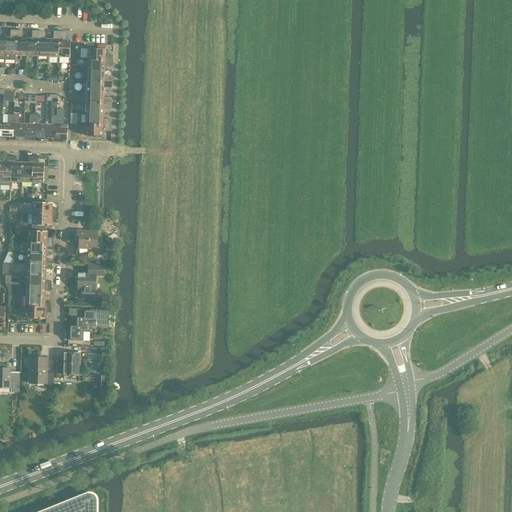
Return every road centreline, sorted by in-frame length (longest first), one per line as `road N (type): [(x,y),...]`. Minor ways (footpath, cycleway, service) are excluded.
road 1 (unclassified): [(0,500),(194,429),(405,387)]
road 2 (primary): [(0,486),(214,406),(302,361)]
road 3 (residential): [(0,339),(56,338),(65,152)]
road 4 (tertiary): [(389,511),(406,439),(405,387)]
road 5 (unclassified): [(405,387),(511,328)]
